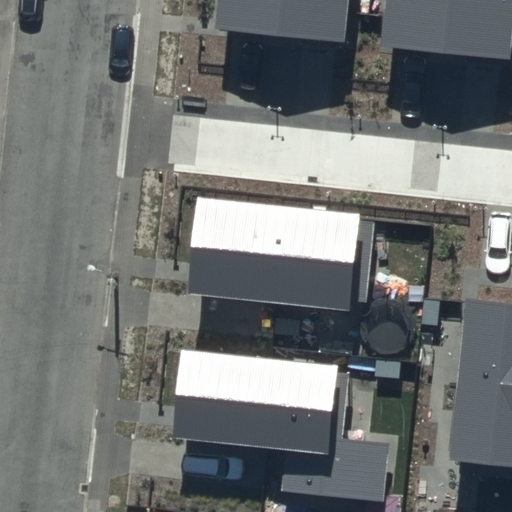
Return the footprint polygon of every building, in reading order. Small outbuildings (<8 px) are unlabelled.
[(348,0),(218,0),(216,24),(345,38),(348,0)] [(511,53),(511,0),(383,0),(379,48),(511,61),(511,53)] [(357,216),(199,199),(189,294),(347,311),(357,216)] [(511,305),(468,301),(451,462),(511,468),(511,305)] [(390,442),(339,436),(347,369),(185,350),(176,437),(289,450),(285,488),(384,499),(390,442)]
